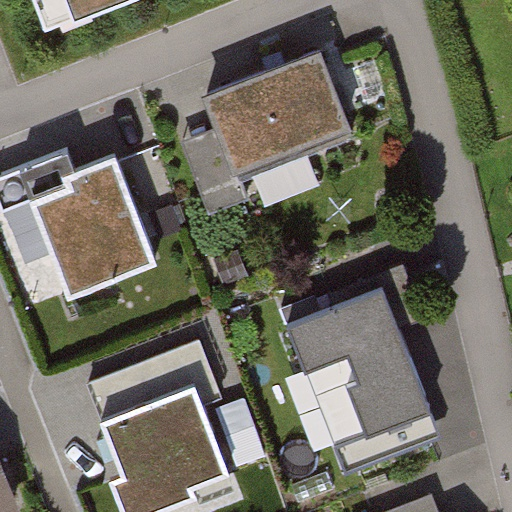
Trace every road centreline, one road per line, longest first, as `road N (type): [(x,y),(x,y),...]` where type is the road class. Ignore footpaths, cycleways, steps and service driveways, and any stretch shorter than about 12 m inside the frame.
road 1 (residential): [(511,441),(408,0)]
road 2 (residential): [(0,119),(310,0)]
road 3 (residential): [(0,323),(72,511)]
